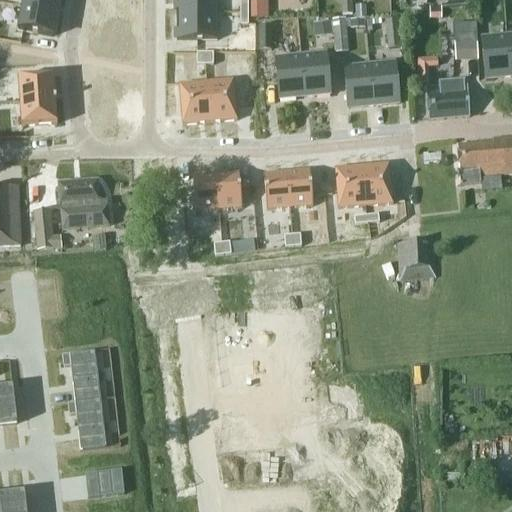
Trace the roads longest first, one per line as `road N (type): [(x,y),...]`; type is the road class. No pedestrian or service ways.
road 1 (residential): [(152,152),(511,129)]
road 2 (residential): [(152,152),(0,156)]
road 3 (residential): [(47,455),(33,342),(0,346)]
road 4 (residential): [(151,125),(148,0)]
